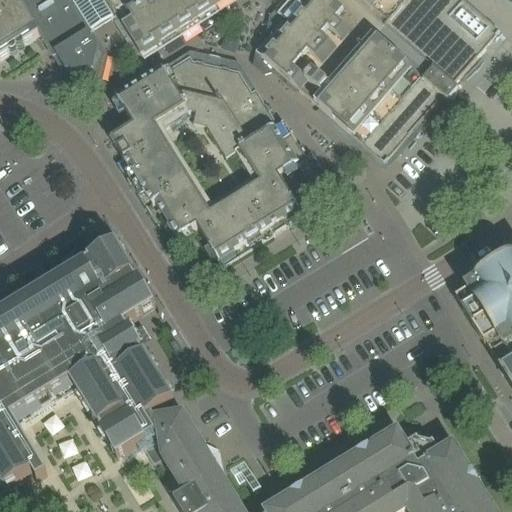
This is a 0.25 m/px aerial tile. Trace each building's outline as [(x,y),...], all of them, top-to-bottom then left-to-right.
[(0,63),(40,38),(15,0),(11,0),(0,7),(0,63)] [(15,0),(40,38),(48,51),(54,60),(57,58),(71,80),(93,85),(99,81),(104,59),(90,37),(94,34),(90,28),(72,0),(99,0),(108,15),(113,23),(117,20),(118,22),(117,20),(105,1),(106,0),(15,0)] [(106,0),(105,1),(117,20),(118,22),(119,21),(130,39),(131,39),(142,56),(160,45),(160,46),(161,45),(160,43),(177,32),(178,34),(231,0),(106,0)] [(292,0),(275,22),(272,38),(271,38),(271,39),(272,39),(269,56),(262,59),(260,67),(266,72),(275,69),(284,77),(283,78),(300,92),(299,93),(340,129),(348,120),(358,128),(349,137),(385,168),(443,101),(449,106),(459,94),(459,95),(460,94),(454,89),(501,35),(490,25),(482,35),(472,27),(480,17),(460,0),(292,0)] [(480,17),(472,27),(482,35),(490,25),(480,17)] [(128,127),(125,123),(111,131),(110,139),(124,162),(119,165),(171,248),(198,231),(223,270),(332,202),(334,192),(316,162),(310,166),(284,126),(278,130),(257,95),(253,98),(239,77),(193,66),(191,62),(152,86),(145,86),(119,102),(126,115),(131,125),(128,127)] [(340,129),(349,137),(358,128),(348,120),(340,129)] [(293,501),(273,511),(241,511),(222,481),(221,480),(224,478),(222,475),(219,476),(212,465),(205,453),(207,451),(205,448),(203,449),(185,419),(174,421),(168,409),(175,405),(142,350),(133,335),(128,328),(144,318),(157,310),(153,304),(139,282),(138,283),(134,278),(136,277),(117,246),(89,263),(90,264),(86,266),(85,266),(0,317),(0,485),(5,494),(33,476),(38,485),(48,479),(21,433),(14,422),(71,386),(77,396),(78,398),(99,431),(100,431),(102,435),(101,435),(118,463),(142,449),(155,471),(165,464),(175,481),(164,487),(175,504),(175,505),(179,511),(492,511),(479,490),(479,489),(477,487),(474,489),(468,480),(472,478),(471,476),(470,475),(455,449),(440,457),(434,446),(429,449),(422,447),(418,442),(407,449),(399,436),(373,452),(372,452),(370,453),(372,457),(363,462),(361,459),(359,460),(358,461),(307,492),(304,493),(307,497),(298,502),(296,499),(293,500),(293,501)] [(502,374),(505,378),(511,389),(511,262),(478,284),(478,285),(467,292),(468,293),(457,300),(464,311),(462,312),(485,348),(486,347),(503,373),(502,374)] [(244,463),(230,471),(231,473),(240,487),(246,483),(254,497),(262,492),(258,485),(253,477),(244,463)]
